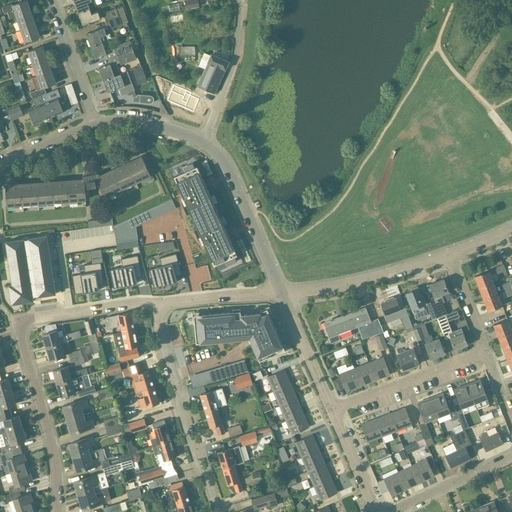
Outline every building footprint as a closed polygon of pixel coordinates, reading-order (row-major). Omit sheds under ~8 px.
[(17,17),(31,12),(27,0),(25,0),(12,5),(12,4),(2,7),(4,13),(14,9),(17,17)] [(89,8),(90,9),(96,6),(93,0),(73,0),(74,0),(78,12),(89,8)] [(197,0),(184,0),(186,9),(199,7),(197,0)] [(119,16),(125,14),(123,6),(103,13),(106,21),(119,16)] [(92,14),(90,9),(89,8),(78,12),(82,24),(100,18),(98,12),(92,14)] [(190,36),(224,31),(221,11),(187,16),(186,11),(178,13),(180,24),(188,23),(190,36)] [(17,17),(21,29),(36,24),(31,12),(17,17)] [(119,16),(106,21),(109,30),(122,25),(119,16)] [(40,37),(36,24),(21,29),(25,42),(40,37)] [(91,46),(108,39),(104,28),(86,34),(91,46)] [(6,38),(1,40),(4,49),(9,48),(6,38)] [(108,39),(91,46),(95,58),(106,54),(107,59),(117,55),(133,49),(133,50),(138,48),(136,42),(131,44),(130,41),(114,47),(114,46),(111,47),(108,39)] [(33,63),(47,58),(43,46),(28,51),(33,63)] [(182,47),(179,47),(179,56),(183,55),(195,55),(195,47),(189,47),(182,47)] [(136,59),(133,50),(133,49),(117,55),(120,62),(121,65),(136,59)] [(210,56),(205,53),(202,60),(208,62),(207,62),(208,62),(198,86),(215,93),(225,69),(229,62),(211,54),(210,56)] [(16,70),(11,54),(6,56),(11,71),(16,70)] [(33,63),(37,76),(51,71),(47,58),(33,63)] [(109,64),(99,68),(103,79),(120,73),(117,63),(116,61),(109,64)] [(141,66),(132,69),(137,84),(146,80),(141,66)] [(56,83),(51,71),(37,76),(41,88),(56,83)] [(11,74),(14,83),(20,81),(17,72),(11,74)] [(133,97),(137,96),(135,90),(132,82),(130,83),(126,72),(121,73),(120,73),(103,79),(108,92),(113,90),(113,91),(115,90),(114,90),(119,88),(121,95),(131,91),(133,97)] [(164,79),(162,85),(167,87),(170,81),(164,79)] [(20,81),(14,83),(19,96),(24,94),(20,81)] [(71,83),(65,85),(67,92),(74,90),(71,83)] [(174,85),(167,101),(193,112),(199,99),(189,95),(186,93),(187,91),(174,85)] [(57,89),(42,95),(50,117),(63,112),(57,98),(61,97),(57,89)] [(133,97),(133,102),(149,103),(151,103),(152,103),(153,102),(154,101),(154,99),(153,97),(153,96),(151,96),(150,95),(140,94),(140,97),(137,96),(133,97)] [(43,120),(50,117),(42,95),(32,99),(35,107),(28,110),(33,121),(42,118),(43,120)] [(168,114),(168,112),(162,102),(161,102),(160,112),(168,114)] [(23,116),(19,104),(7,109),(12,120),(23,116)] [(151,175),(143,159),(99,178),(99,173),(83,176),(83,181),(6,187),(7,206),(86,200),(85,188),(102,184),(107,195),(151,175)] [(185,172),(174,177),(183,197),(187,205),(201,237),(205,245),(214,265),(224,261),(227,266),(237,261),(235,256),(237,255),(229,237),(226,239),(224,235),(227,233),(224,225),(223,225),(221,226),(217,219),(220,217),(214,204),(211,205),(208,198),(211,196),(207,188),(204,189),(202,185),(205,184),(197,166),(195,167),(193,162),(182,167),(185,172)] [(113,224),(113,217),(88,221),(89,228),(113,224)] [(33,301),(32,297),(37,296),(37,297),(55,294),(46,236),(6,242),(12,285),(8,285),(11,304),(33,301)] [(165,242),(168,250),(175,248),(173,241),(165,242)] [(162,266),(149,269),(154,288),(163,285),(163,284),(175,280),(175,282),(177,282),(176,276),(182,275),(176,253),(159,258),(162,266)] [(123,267),(110,270),(114,288),(123,286),(123,285),(135,282),(135,284),(137,283),(136,278),(142,277),(138,255),(121,259),(123,267)] [(85,273),(72,275),(75,294),(85,293),(84,291),(97,289),(97,291),(99,290),(98,285),(104,284),(101,262),(84,265),(85,273)] [(505,270),(503,264),(493,268),(496,274),(505,270)] [(479,288),(493,282),(488,271),(474,276),(479,288)] [(511,276),(508,278),(510,282),(500,286),(503,291),(503,292),(511,288),(511,276)] [(433,309),(436,318),(445,315),(447,314),(442,303),(444,301),(442,297),(440,297),(439,296),(448,292),(443,279),(436,282),(435,281),(432,282),(431,284),(429,284),(434,297),(429,299),(433,309)] [(497,294),(493,282),(479,288),(483,300),(497,294)] [(420,314),(433,309),(429,299),(428,296),(423,298),(419,289),(418,286),(411,289),(412,292),(406,294),(411,309),(412,309),(415,318),(421,316),(420,314)] [(511,288),(503,292),(503,291),(497,294),(483,300),(488,311),(502,306),(502,305),(508,303),(505,298),(511,294),(511,288)] [(383,302),(381,303),(388,321),(388,322),(401,317),(406,330),(412,327),(405,307),(400,309),(395,298),(393,296),(383,300),(383,302)] [(381,325),(378,319),(371,321),(365,307),(323,323),(331,343),(340,340),(338,335),(358,327),(362,339),(383,333),(381,325)] [(121,325),(122,332),(134,329),(131,312),(106,318),(108,328),(121,325)] [(242,318),(234,319),(234,313),(194,316),(196,342),(250,338),(259,360),(279,352),(276,346),(282,343),(269,313),(242,315),(242,318)] [(445,315),(436,318),(442,332),(451,329),(445,315)] [(92,319),(84,322),(87,330),(88,335),(96,333),(95,331),(94,328),(92,319)] [(493,325),(498,336),(511,330),(511,323),(510,325),(507,319),(493,325)] [(414,330),(417,340),(423,338),(425,343),(431,359),(444,354),(438,338),(433,341),(431,334),(429,335),(424,323),(413,327),(414,330)] [(137,346),(134,329),(122,332),(113,334),(116,347),(118,347),(121,362),(134,358),(132,352),(137,351),(136,346),(137,346)] [(420,346),(417,340),(414,330),(403,334),(409,350),(398,354),(403,369),(419,363),(413,348),(420,346)] [(511,330),(498,336),(502,348),(511,344),(511,330)] [(46,347),(61,343),(69,341),(67,335),(60,338),(58,331),(43,335),(46,347)] [(455,336),(454,331),(448,333),(450,338),(449,338),(454,350),(467,345),(463,333),(455,336)] [(388,347),(383,334),(375,337),(380,351),(388,347)] [(65,356),(61,343),(46,347),(50,361),(65,356)] [(88,355),(94,353),(91,344),(86,345),(88,355)] [(511,344),(502,348),(507,360),(511,357),(511,344)] [(355,347),(358,355),(364,353),(360,345),(355,347)] [(68,354),(70,360),(82,357),(80,350),(68,354)] [(88,361),(87,356),(82,357),(70,360),(72,367),(85,363),(84,362),(88,361)] [(384,357),(369,363),(375,380),(390,375),(384,357)] [(244,359),(190,376),(193,387),(248,371),(244,359)] [(128,367),(136,394),(142,392),(142,391),(154,387),(149,370),(143,372),(140,363),(128,367)] [(369,363),(354,368),(361,386),(375,380),(369,363)] [(116,364),(106,367),(108,375),(118,372),(116,364)] [(57,384),(82,376),(88,374),(86,368),(70,373),(68,367),(53,371),(57,384)] [(346,392),(361,386),(354,368),(339,374),(346,392)] [(267,377),(273,391),(290,384),(284,369),(267,377)] [(255,380),(263,377),(260,370),(253,374),(255,380)] [(248,372),(235,376),(235,377),(239,388),(252,384),(248,373),(248,372)] [(0,394),(12,391),(8,379),(2,381),(0,375),(0,394)] [(82,376),(57,384),(61,396),(75,392),(78,391),(80,396),(96,392),(94,385),(86,387),(82,376)] [(479,379),(467,384),(474,403),(476,409),(489,404),(479,379)] [(273,391),(279,406),(296,399),(290,384),(273,391)] [(474,403),(467,384),(454,389),(462,408),(474,403)] [(113,395),(111,387),(97,391),(100,399),(113,395)] [(142,391),(142,392),(144,397),(138,399),(141,409),(159,403),(154,387),(142,391)] [(200,394),(205,411),(217,408),(227,404),(222,388),(218,389),(200,394)] [(12,391),(0,394),(0,414),(10,412),(9,406),(15,404),(12,391)] [(458,418),(456,412),(453,402),(447,404),(443,394),(430,399),(437,417),(439,422),(451,418),(452,421),(458,418)] [(279,406),(285,420),(303,413),(296,399),(279,406)] [(437,417),(430,399),(418,403),(425,422),(437,417)] [(64,407),(67,421),(83,416),(81,409),(88,407),(86,400),(64,407)] [(264,414),(272,410),(269,405),(262,408),(264,414)] [(222,424),(217,408),(205,411),(210,428),(216,426),(218,435),(224,433),(222,424)] [(391,414),(397,431),(407,427),(408,431),(414,429),(406,408),(391,414)] [(462,410),(456,412),(461,425),(467,423),(462,410)] [(0,428),(2,433),(22,428),(18,416),(12,417),(10,412),(0,414),(0,420),(4,419),(6,426),(0,428)] [(493,417),(491,412),(479,416),(482,422),(493,417)] [(309,428),(303,413),(285,420),(291,435),(309,428)] [(383,437),(397,431),(391,414),(376,419),(383,437)] [(85,422),(83,416),(67,421),(71,434),(94,427),(92,420),(85,422)] [(103,421),(106,428),(121,424),(119,416),(103,421)] [(131,432),(131,433),(147,428),(144,418),(128,423),(131,432)] [(376,439),(383,437),(376,419),(361,425),(368,442),(376,439)] [(153,446),(170,441),(165,424),(164,424),(162,420),(152,423),(156,436),(150,438),(153,446)] [(131,432),(128,423),(122,425),(123,431),(131,432)] [(124,431),(121,424),(106,428),(108,436),(124,431)] [(434,443),(426,424),(419,426),(427,446),(434,443)] [(242,433),(240,425),(227,429),(230,437),(242,433)] [(465,430),(469,437),(481,432),(478,425),(465,430)] [(270,427),(256,431),(258,439),(272,435),(270,427)] [(22,428),(2,433),(6,446),(0,447),(0,448),(2,454),(21,448),(19,442),(26,440),(22,428)] [(471,444),(464,430),(450,436),(457,451),(445,456),(451,468),(470,459),(464,447),(471,444)] [(255,431),(240,436),(243,445),(258,440),(255,431)] [(503,444),(498,433),(488,437),(487,433),(479,437),(486,452),(503,444)] [(295,442),(301,457),(318,450),(312,435),(295,442)] [(69,443),(73,457),(89,453),(87,446),(94,444),(91,437),(69,443)] [(376,439),(368,442),(370,447),(378,444),(376,439)] [(175,457),(170,441),(153,446),(155,454),(161,453),(167,470),(173,468),(170,459),(175,457)] [(405,447),(408,454),(419,448),(416,441),(405,447)] [(127,442),(126,442),(122,443),(125,456),(126,455),(128,461),(132,460),(130,454),(127,442)] [(480,442),(472,446),(475,451),(482,447),(480,442)] [(128,446),(130,453),(138,451),(137,447),(132,445),(128,446)] [(218,453),(223,469),(234,465),(244,462),(239,446),(218,453)] [(103,468),(120,463),(118,456),(114,457),(114,456),(107,458),(104,449),(89,453),(73,457),(77,471),(102,464),(103,468)] [(318,450),(301,457),(307,471),(324,464),(318,450)] [(12,451),(0,455),(0,461),(1,464),(7,462),(11,473),(28,467),(23,454),(14,457),(12,451)] [(402,451),(394,454),(398,462),(406,458),(402,451)] [(136,452),(134,453),(132,459),(134,461),(137,462),(139,460),(141,455),(139,453),(136,452)] [(286,452),(280,455),(283,461),(289,459),(286,452)] [(381,467),(387,465),(385,459),(379,461),(381,467)] [(427,459),(412,466),(420,483),(435,476),(427,459)] [(120,463),(103,468),(105,475),(122,470),(120,463)] [(307,471),(314,485),(330,478),(324,464),(307,471)] [(234,465),(223,469),(228,485),(233,483),(236,493),(242,491),(234,465)] [(412,466),(398,472),(406,489),(420,483),(412,466)] [(32,480),(28,467),(11,473),(5,475),(8,483),(13,481),(15,485),(8,487),(10,494),(25,489),(23,483),(32,480)] [(136,476),(139,484),(163,477),(165,476),(162,468),(136,476)] [(392,496),(406,489),(398,472),(384,479),(392,496)] [(74,482),(78,495),(94,490),(94,491),(101,489),(97,475),(74,482)] [(165,483),(163,477),(149,481),(151,488),(165,483)] [(287,486),(296,484),(294,477),(286,480),(287,486)] [(337,493),(330,478),(314,485),(320,500),(337,493)] [(171,485),(178,506),(190,503),(184,486),(183,486),(182,482),(171,485)] [(138,498),(137,497),(142,496),(140,488),(127,492),(129,501),(138,498)] [(259,495),(257,488),(247,491),(249,498),(259,495)] [(289,495),(286,488),(274,492),(274,493),(251,500),(254,510),(265,506),(268,508),(278,505),(277,502),(279,502),(278,498),(289,495)] [(94,490),(78,495),(82,509),(105,502),(103,495),(96,497),(94,491),(94,490)] [(19,511),(34,507),(30,494),(21,497),(19,491),(5,496),(7,502),(9,502),(10,506),(8,507),(9,511),(19,511)] [(146,511),(142,496),(137,497),(138,498),(141,511),(146,511)] [(117,511),(127,509),(125,502),(103,508),(104,511),(117,511)] [(178,506),(169,509),(169,511),(192,511),(190,503),(178,506)] [(296,507),(302,511),(306,508),(300,503),(296,507)] [(505,511),(503,506),(495,509),(493,503),(481,508),(482,511),(505,511)]
